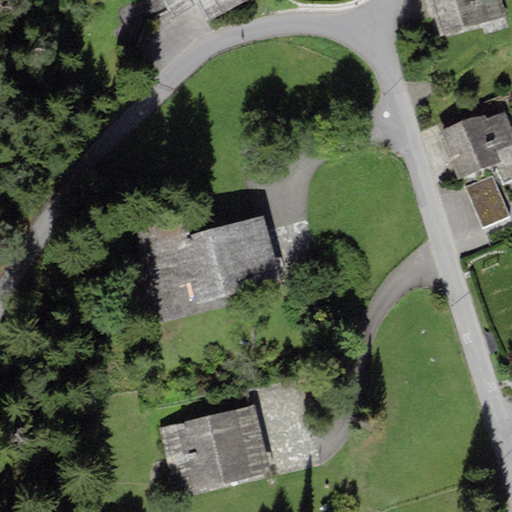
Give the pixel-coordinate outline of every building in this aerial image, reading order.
[(258,0),(182,0),(189,13),(215,0),(216,0),(224,16),(258,0)] [(511,0),(435,0),(447,35),(511,13),(511,0)] [(511,109),(510,104),(438,134),(457,181),(500,163),(493,147),(511,139),(511,109)] [(133,233),(143,297),(194,292),(202,314),(281,292),(265,225),(191,245),(187,227),(133,233)] [(268,406),(174,426),(188,492),(282,472),(268,406)]
